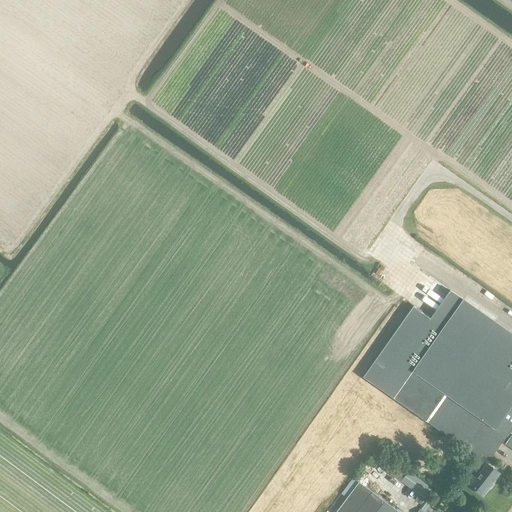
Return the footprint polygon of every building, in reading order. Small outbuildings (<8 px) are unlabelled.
[(361,375),(426,421),(478,457),(481,453),(489,459),(509,430),(511,432),(505,443),(511,448),(511,332),(449,288),(429,316),(412,305),(361,375)] [(498,472),(486,463),(489,459),(481,453),(478,457),(479,458),(468,471),(471,473),(465,480),(482,494),(488,487),(487,486),(498,472)] [(409,470),(401,480),(424,498),(432,487),(409,470)] [(353,477),(344,491),(347,493),(357,479),(353,477)] [(334,511),(394,511),(397,509),(358,480),(334,511)]
